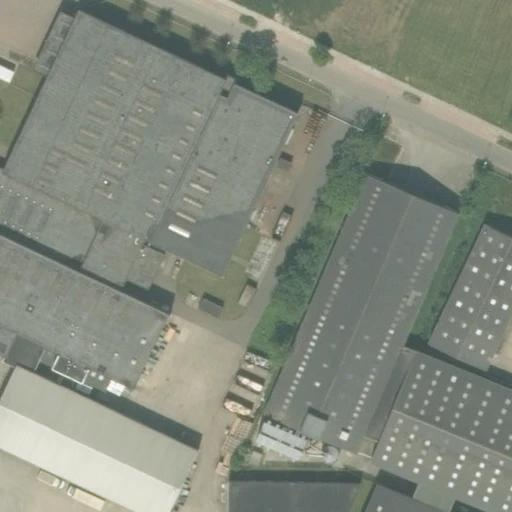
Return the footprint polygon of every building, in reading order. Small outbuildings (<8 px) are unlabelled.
[(511,24),(511,0),(474,0),(466,18),(506,37),(511,24)] [(0,352),(5,355),(15,334),(16,332),(45,345),(50,348),(58,352),(51,367),(81,381),(88,366),(132,387),(164,320),(167,312),(164,311),(127,294),(121,291),(126,280),(136,285),(147,290),(163,255),(153,250),(143,245),(146,239),(146,237),(185,256),(223,274),(230,259),(232,255),(246,225),(299,114),(233,83),(235,78),(221,71),(219,76),(125,32),(123,30),(115,27),(85,12),(79,10),(76,17),(47,78),(12,152),(7,162),(4,169),(0,167),(0,352)] [(459,212),(367,171),(263,412),(356,452),(459,212)] [(474,246),(428,342),(485,369),(511,313),(511,235),(508,234),(491,226),(485,223),(474,246)] [(238,303),(247,308),(256,289),(247,285),(238,303)] [(197,310),(218,319),(223,307),(203,298),(197,310)] [(15,365),(0,397),(0,444),(142,511),(166,511),(197,448),(33,370),(45,345),(16,332),(15,334),(5,355),(3,360),(15,365)] [(511,511),(511,388),(403,344),(364,434),(379,440),(370,462),(419,482),(413,496),(448,511),(454,496),(494,511),(511,511)] [(259,425),(302,444),(305,435),(263,417),(259,425)] [(348,511),(361,482),(228,480),(227,511),(348,511)] [(413,496),(394,489),(377,482),(365,511),(447,511),(448,511),(413,496)]
